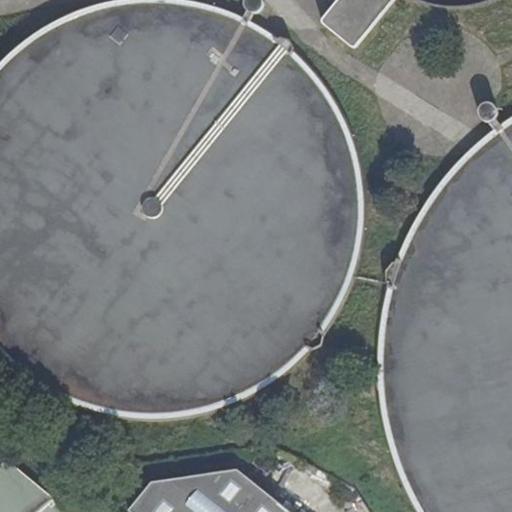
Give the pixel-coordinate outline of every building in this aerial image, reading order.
[(254,16),(261,16),(263,15),(266,12),(267,9),(267,7),(267,4),(264,0),(251,0),(250,1),(249,2),(248,7),(250,12),(252,15),(254,16)] [(361,48),(399,0),(343,0),(327,21),(327,22),(329,28),(354,48),(358,49),(360,48),(361,48)] [(57,26),(40,36),(24,47),(9,60),(0,70),(0,350),(8,359),(23,372),(38,384),(55,394),(73,402),(91,409),(110,414),(129,418),(149,419),(169,419),(188,417),(207,413),(226,408),(244,400),(262,391),(278,380),(294,368),(308,355),(321,340),(332,324),(342,307),(351,289),(357,270),(362,251),(365,232),(366,212),(365,192),(363,173),(358,153),(352,135),(344,117),(334,100),(323,83),(310,68),(296,54),(281,42),(265,31),(247,22),(229,14),(210,8),(191,4),(171,1),(152,1),(132,2),(112,5),(93,10),(75,17),(57,26)] [(484,120),(487,124),(490,125),(494,126),(496,125),(499,124),(502,119),(502,113),(499,109),(497,107),(495,107),(490,107),(486,109),(485,111),(483,116),(483,118),(484,120)] [(511,511),(511,122),(497,132),(480,146),(463,162),(448,179),(434,197),(422,216),(411,236),(402,256),(394,278),(388,300),(384,322),(381,344),(380,367),(381,390),(384,412),(388,434),(395,456),(403,477),(412,498),(420,511),(511,511)] [(0,511),(70,511),(9,460),(0,468),(0,511)] [(154,482),(130,511),(291,511),(239,470),(154,482)]
